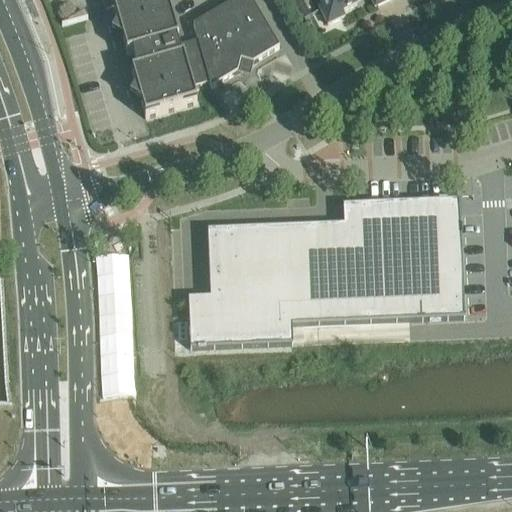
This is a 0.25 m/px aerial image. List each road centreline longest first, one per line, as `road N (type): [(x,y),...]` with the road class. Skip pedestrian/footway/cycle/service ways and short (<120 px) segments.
road 1 (residential): [(61,202),(235,155),(426,47),(511,12)]
road 2 (primary): [(511,483),(78,502)]
road 3 (tertiary): [(78,502),(61,202)]
road 4 (tertiary): [(25,211),(43,503)]
road 5 (tertiary): [(61,202),(0,14)]
road 6 (residential): [(132,148),(88,0)]
